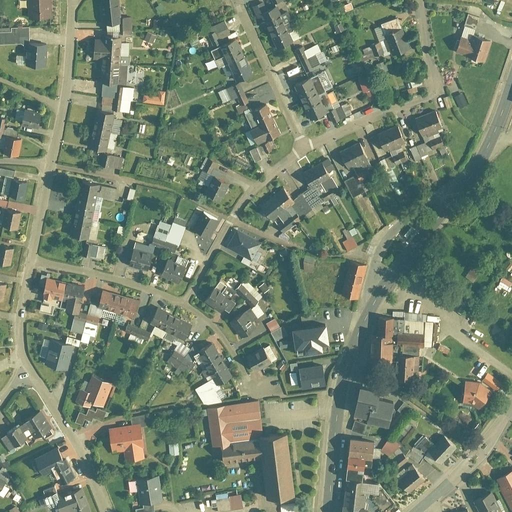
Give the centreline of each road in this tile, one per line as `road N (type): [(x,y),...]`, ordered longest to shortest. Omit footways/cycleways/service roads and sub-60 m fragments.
road 1 (tertiary): [(321,511),(334,397),(350,346),(386,282)]
road 2 (tertiary): [(386,282),(471,176),(511,83)]
road 3 (residential): [(415,0),(433,91),(303,148)]
road 4 (unknown): [(66,429),(190,403),(204,407),(262,389)]
road 5 (residential): [(238,220),(148,183),(50,164)]
road 6 (residential): [(30,259),(136,284),(192,307)]
road 7 (residential): [(386,282),(368,257),(327,257),(238,220)]
road 8 (residential): [(303,148),(232,0)]
road 9 (residential): [(29,372),(90,470),(106,511)]
road 10 (residential): [(511,405),(429,499)]
